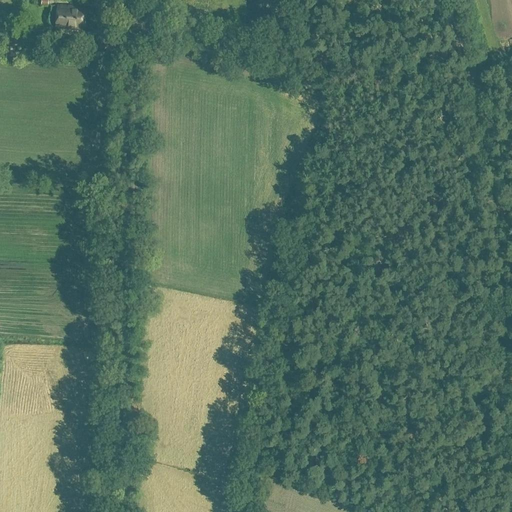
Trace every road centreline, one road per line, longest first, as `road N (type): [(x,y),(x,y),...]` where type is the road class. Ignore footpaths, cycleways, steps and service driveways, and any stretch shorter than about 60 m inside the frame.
road 1 (track): [(119,511),(127,17)]
road 2 (track): [(127,17),(467,82)]
road 3 (track): [(498,212),(479,98),(450,0)]
road 4 (track): [(498,212),(511,348)]
